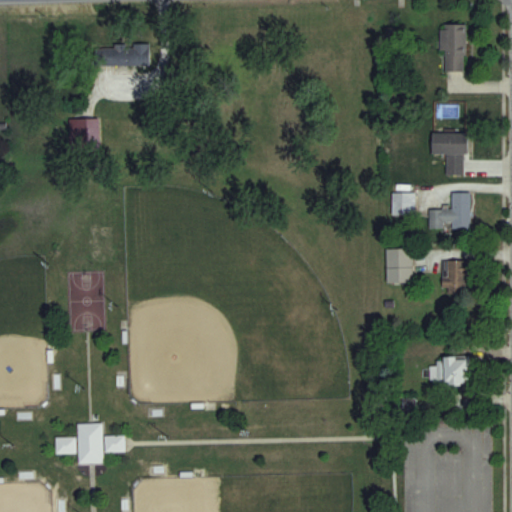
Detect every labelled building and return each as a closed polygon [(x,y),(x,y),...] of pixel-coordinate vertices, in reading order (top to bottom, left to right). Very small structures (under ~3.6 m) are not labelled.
[(466,23),(442,23),(442,70),(466,70),(466,23)] [(95,65),(150,65),(150,44),(95,44),(95,65)] [(70,117),(70,149),(100,149),(100,117),(70,117)] [(447,174),(467,174),(467,132),(433,132),(433,153),(447,153),(447,174)] [(416,192),(393,192),(393,214),(416,214),(416,192)] [(471,192),(452,192),(452,209),(430,209),(430,228),(471,228),(471,192)] [(388,248),(388,282),(413,282),(413,248),(388,248)] [(467,260),(444,260),(444,292),(467,292),(467,260)] [(470,383),(469,357),(433,358),(434,385),(470,383)] [(126,434),(103,434),(103,422),(78,422),(78,436),(56,436),(56,452),(79,452),(79,462),(104,462),(104,451),(126,451),(126,434)]
